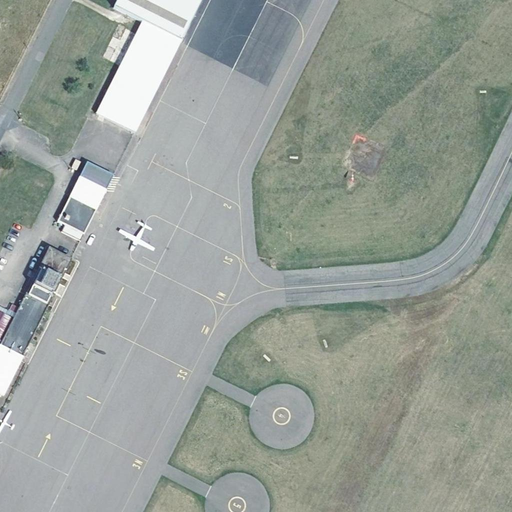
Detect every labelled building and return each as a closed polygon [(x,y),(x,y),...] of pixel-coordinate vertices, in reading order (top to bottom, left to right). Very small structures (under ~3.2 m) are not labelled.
[(136,133),(203,0),(119,0),(115,8),(144,23),(97,114),(136,133)] [(75,160),(71,168),(76,170),(80,163),(75,160)] [(82,177),(106,189),(113,174),(89,163),(82,177)] [(106,189),(82,177),(59,224),(64,227),(62,233),(80,242),(106,189)] [(36,330),(40,323),(71,261),(50,251),(0,351),(0,394),(3,396),(36,330)] [(46,325),(40,323),(36,330),(43,333),(46,325)]
